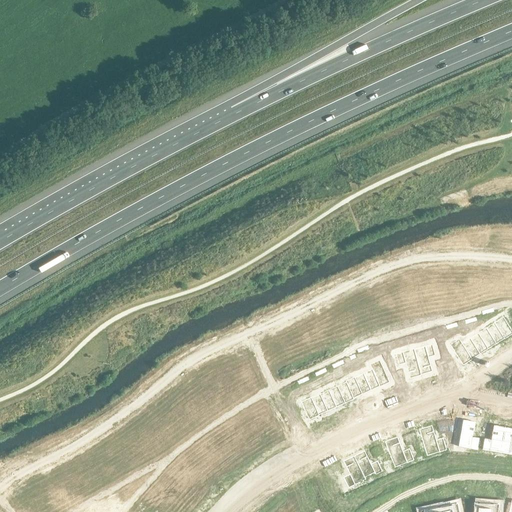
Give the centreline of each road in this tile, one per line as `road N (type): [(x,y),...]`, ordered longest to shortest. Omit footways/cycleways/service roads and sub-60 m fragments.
road 1 (residential): [(511,258),(412,260),(358,279),(181,367),(105,427),(0,491)]
road 2 (motorway): [(0,291),(159,199),(511,32)]
road 3 (motorway): [(485,0),(234,114)]
road 4 (motorway): [(234,114),(0,242)]
road 5 (residential): [(235,511),(320,452),(461,395)]
road 6 (motorway): [(418,0),(234,114)]
